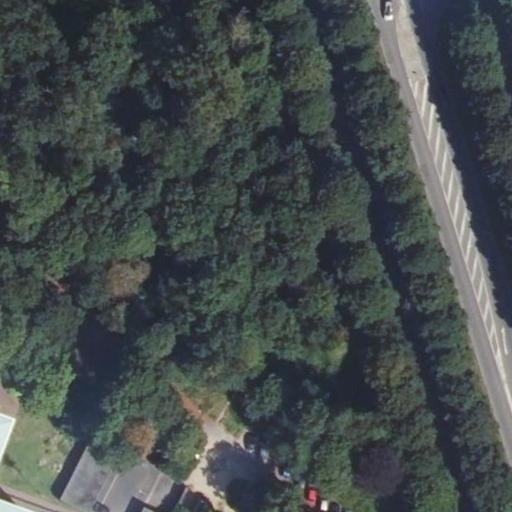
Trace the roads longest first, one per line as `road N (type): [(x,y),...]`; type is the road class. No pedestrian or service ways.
road 1 (secondary): [(377,0),(511,414)]
road 2 (secondary): [(511,392),(475,218),(413,0)]
road 3 (unknown): [(396,511),(318,249)]
road 4 (unknown): [(318,249),(244,0)]
road 5 (track): [(202,418),(318,249)]
